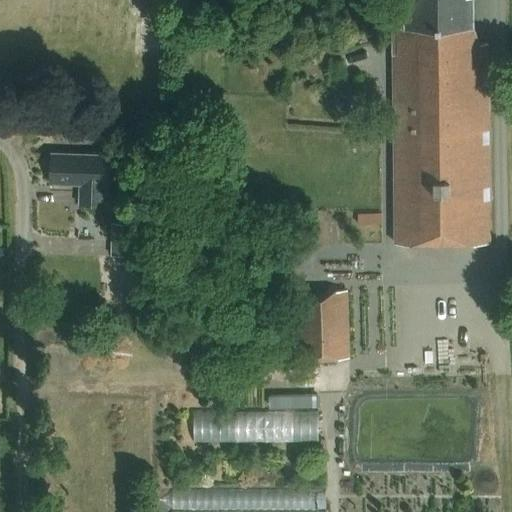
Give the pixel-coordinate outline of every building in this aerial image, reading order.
[(37,57),(125,59),(126,12),(140,12),(139,0),(0,0),(0,36),(13,37),(12,56),(20,30),(20,51),(37,57)] [(407,0),(407,26),(394,26),(396,243),(491,242),(490,43),(481,43),(481,42),(475,26),(474,26),(474,0),(407,0)] [(108,184),(109,154),(53,152),(52,182),(82,183),(81,203),(106,204),(107,184),(108,184)] [(358,224),(382,224),(382,213),(358,214),(358,224)] [(138,252),(139,221),(114,220),(113,252),(138,252)] [(350,357),(348,290),(294,292),(296,359),(350,357)] [(210,337),(173,337),(173,362),(210,361),(210,337)] [(317,395),(269,397),(269,405),(317,404),(317,395)] [(177,489),(177,507),(238,507),(238,506),(312,506),(312,488),(177,489)]
